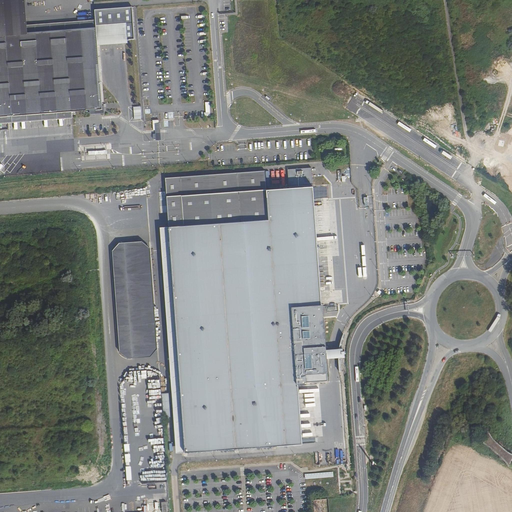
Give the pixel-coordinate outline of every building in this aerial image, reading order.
[(28,24),(25,0),(0,0),(0,123),(73,117),(72,111),(88,109),(88,114),(104,113),(98,45),(129,42),(128,39),(127,24),(97,26),(96,19),(95,19),(28,24)] [(135,39),(132,7),(94,9),(95,19),(96,19),(97,26),(127,24),(128,39),(135,39)] [(311,168),(287,170),(289,189),(313,187),(311,168)] [(289,189),(287,170),(180,178),(182,196),(266,190),(289,189)] [(266,190),(182,196),(184,226),(268,219),(266,190)] [(315,223),(168,231),(184,453),(302,445),(298,384),(305,383),(305,382),(306,382),(305,374),(326,373),(315,223)] [(140,242),(119,244),(112,251),(120,350),(128,357),(149,357),(155,349),(148,248),(140,242)] [(305,374),(306,382),(327,380),(326,373),(305,374)] [(333,481),(333,473),(305,475),(305,483),(333,481)]
